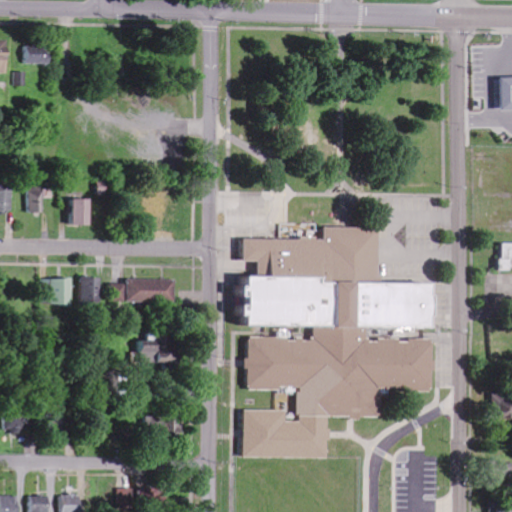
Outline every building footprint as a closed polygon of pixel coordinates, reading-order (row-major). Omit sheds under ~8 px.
[(24,64),(50,64),(51,46),(24,46),(24,64)] [(511,76),(502,77),(502,110),(511,110),(511,76)] [(45,213),(44,188),(29,188),(29,213),(45,213)] [(92,199),(74,200),(74,225),(92,225),(92,199)] [(244,457),(245,410),(285,410),(285,421),(300,421),(300,416),(297,416),(297,392),(300,392),(300,387),(280,387),(280,390),(249,390),(249,387),(248,387),(248,368),(245,368),(245,358),(249,358),(249,339),(250,339),(250,337),(288,338),(288,340),(297,341),(297,337),(303,338),(303,341),(312,341),(312,337),(314,338),(314,326),(247,325),(248,316),(243,316),(244,304),(249,304),(249,296),(244,296),(244,286),(249,285),(249,276),(258,276),(258,261),(244,261),(245,239),(301,239),(301,237),(317,237),(317,240),(325,240),(325,227),(379,226),(379,274),(382,274),(382,283),(433,283),(433,294),(435,294),(434,316),(432,316),(432,328),(367,326),(366,338),(369,338),(369,341),(378,341),(378,338),(399,338),(399,342),(408,342),(408,339),(432,339),(432,361),(434,361),(434,370),(432,370),(432,389),(430,389),(430,392),(379,390),(378,418),(360,417),(360,420),(350,420),(350,417),(328,417),(328,429),(331,429),(330,440),(328,440),(328,457),(244,457)] [(511,243),(501,243),(500,269),(511,269),(511,243)] [(102,277),(82,277),(81,304),(102,305),(102,277)] [(41,304),(72,305),(73,280),(42,279),(41,304)] [(176,279),(128,280),(128,302),(176,301),(176,279)] [(126,284),(111,283),(110,302),(125,303),(126,284)] [(377,340),(377,337),(384,337),(384,329),(396,329),(396,327),(367,327),(367,340),(377,340)] [(145,345),(144,364),(177,366),(178,352),(169,351),(169,338),(156,337),(156,345),(145,345)] [(511,393),(493,394),(494,420),(511,419),(511,393)] [(54,414),(54,429),(63,429),(63,414),(54,414)] [(9,425),(21,430),(25,421),(12,416),(9,425)] [(147,436),(169,435),(168,416),(146,417),(147,436)] [(511,480),(511,463),(499,464),(499,481),(511,480)] [(160,488),(143,489),(143,500),(161,499),(160,488)] [(0,495),(0,511),(17,511),(18,496),(0,495)] [(58,511),(79,511),(80,495),(58,495),(58,511)] [(27,511),(47,511),(48,497),(28,496),(27,511)] [(491,502),(490,511),(511,511),(511,509),(508,509),(508,502),(491,502)]
